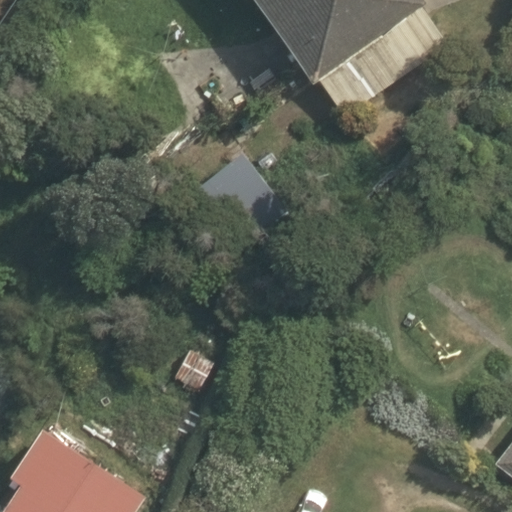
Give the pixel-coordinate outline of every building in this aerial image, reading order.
[(247,0),(310,88),(427,6),(422,0),(247,0)] [(258,224),(218,169),(183,194),(223,249),(258,224)] [(173,376),(199,393),(218,365),(192,348),(173,376)] [(275,443),(315,440),(313,417),(274,420),(275,443)] [(0,504),(0,511),(134,511),(144,497),(38,428),(6,479),(14,484),(0,504)] [(511,439),(493,464),(511,478),(511,439)]
